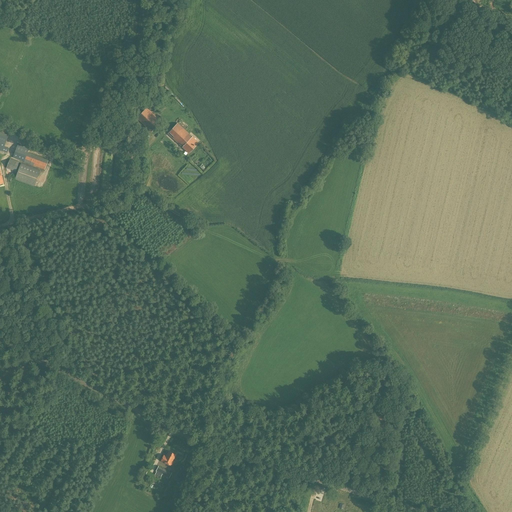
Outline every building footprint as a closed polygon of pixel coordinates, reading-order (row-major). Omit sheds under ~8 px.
[(147,107),(136,118),(151,132),(161,122),(147,107)] [(199,143),(177,123),(168,133),(189,153),(199,143)] [(5,145),(9,135),(0,131),(0,149),(7,152),(9,147),(5,145)] [(28,152),(29,148),(18,143),(13,157),(45,170),(48,160),(28,152)] [(6,168),(15,172),(19,162),(10,158),(6,168)] [(21,163),(15,179),(34,186),(40,170),(21,163)] [(169,451),(166,456),(164,455),(161,460),(172,465),(174,461),(173,461),(176,454),(169,451)] [(162,474),(169,478),(172,473),(159,466),(154,474),(161,478),(162,474)]
